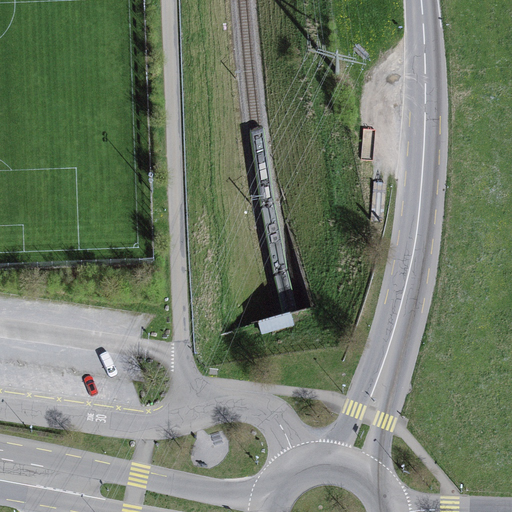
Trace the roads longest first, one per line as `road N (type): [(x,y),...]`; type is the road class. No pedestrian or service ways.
road 1 (secondary): [(350,465),(410,297),(432,155),(426,0)]
road 2 (unclassified): [(170,0),(180,271),(198,413)]
road 3 (primary): [(0,470),(219,511)]
road 4 (unclassified): [(198,413),(127,423),(0,406)]
road 5 (unclassified): [(301,468),(275,415),(262,407),(198,413)]
